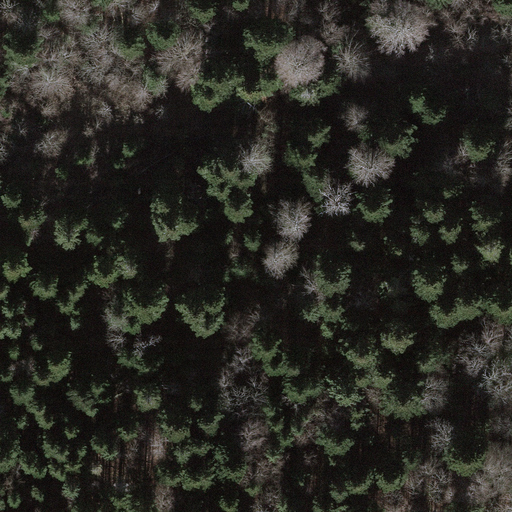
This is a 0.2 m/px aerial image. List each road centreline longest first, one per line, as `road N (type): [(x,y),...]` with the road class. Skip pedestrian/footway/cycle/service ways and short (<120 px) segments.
road 1 (track): [(0,157),(511,40)]
road 2 (track): [(511,456),(349,497),(337,511)]
